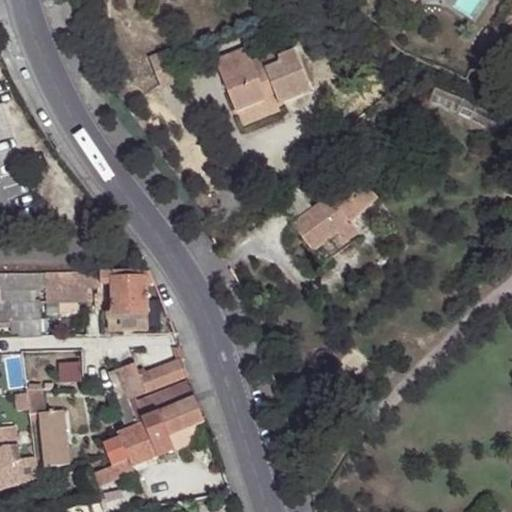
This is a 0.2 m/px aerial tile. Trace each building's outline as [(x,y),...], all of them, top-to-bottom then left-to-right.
[(487,55),(493,45),(485,41),(475,57),(482,62),(487,55)] [(212,62),(233,116),(266,103),(263,98),(272,95),(278,109),(311,95),(293,51),(276,59),(274,54),(248,63),(242,50),(212,62)] [(147,60),(159,91),(180,82),(167,53),(147,60)] [(495,118),(433,90),(426,103),(488,132),(495,118)] [(315,207),(289,227),(311,256),(336,238),(343,246),(355,235),(350,228),(377,201),(348,174),(323,198),(320,196),(311,202),(315,207)] [(0,329),(17,329),(19,337),(43,336),(41,301),(8,304),(7,286),(47,287),(47,271),(0,270),(0,329)] [(47,271),(47,287),(47,300),(89,299),(89,286),(101,287),(101,283),(101,270),(47,271)] [(146,270),(103,271),(101,270),(101,283),(112,283),(113,287),(107,287),(108,330),(149,328),(149,327),(148,312),(146,270)] [(86,311),(87,334),(103,333),(103,310),(86,311)] [(176,362),(149,373),(156,389),(183,377),(176,362)] [(140,378),(135,364),(117,371),(129,400),(136,397),(145,393),(140,378)] [(149,373),(140,378),(145,393),(156,389),(149,373)] [(152,442),(157,456),(173,449),(206,432),(187,381),(139,402),(136,397),(129,400),(138,420),(139,423),(140,425),(118,436),(126,453),(152,442)] [(32,414),(41,413),(46,465),(71,463),(70,445),(75,444),(73,425),(68,425),(67,409),(48,411),(46,388),(29,389),(32,414)] [(18,397),(19,411),(28,410),(26,396),(18,397)] [(211,442),(206,432),(173,449),(174,451),(195,442),(197,448),(211,442)] [(132,467),(157,456),(152,442),(126,453),(128,458),(132,467)] [(20,445),(4,447),(5,449),(6,457),(0,457),(0,491),(40,479),(38,458),(22,460),(20,445)] [(112,463),(117,473),(132,467),(128,458),(112,463)] [(89,472),(95,487),(115,478),(117,473),(112,463),(89,472)]
